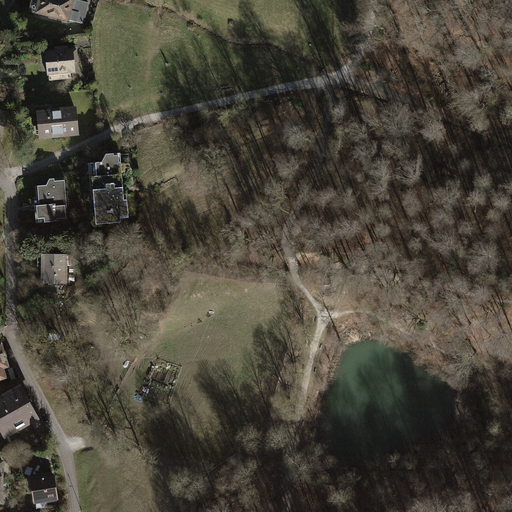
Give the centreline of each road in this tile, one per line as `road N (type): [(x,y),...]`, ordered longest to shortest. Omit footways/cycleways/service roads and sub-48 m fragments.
road 1 (residential): [(7,174),(11,331),(63,445),(74,511)]
road 2 (track): [(334,77),(324,142),(288,249),(294,279),(317,301),(321,319)]
road 3 (track): [(321,319),(289,456),(287,511)]
road 4 (track): [(334,77),(147,119)]
road 5 (residential): [(7,174),(147,119)]
